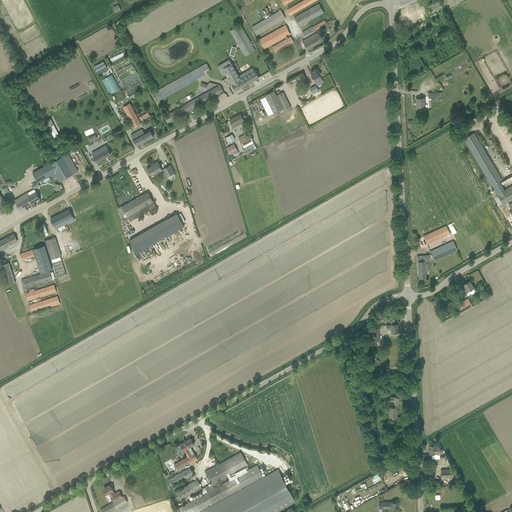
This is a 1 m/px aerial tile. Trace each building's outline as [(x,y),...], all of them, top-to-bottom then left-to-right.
[(303,0),(287,10),(290,16),(317,0),(303,0)] [(439,0),(428,6),(431,13),(443,7),(439,0)] [(319,3),(294,17),(300,27),(324,13),(319,3)] [(279,10),(252,27),(257,35),(286,18),(280,9),(279,10)] [(402,15),(405,26),(422,20),(420,14),(422,13),(421,9),(402,15)] [(241,24),(230,30),(245,57),(256,50),(241,24)] [(264,48),(290,34),(285,25),(259,40),(264,48)] [(304,36),(315,30),(314,29),(313,27),(302,32),(304,36)] [(321,42),(317,34),(317,33),(311,37),(303,41),(307,50),(321,42)] [(294,42),(291,36),(272,47),(275,52),(294,42)] [(416,47),(426,42),(423,36),(413,42),(416,47)] [(123,52),(110,58),(112,61),(125,55),(123,52)] [(241,79),(239,76),(238,76),(231,63),(229,60),(226,62),(227,64),(222,66),(232,84),(231,84),(232,84),(241,79)] [(104,61),(94,66),(97,72),(107,68),(104,61)] [(154,92),(158,101),(211,71),(206,63),(154,92)] [(246,85),(259,77),(255,71),(254,71),(253,68),(242,74),(244,78),(242,78),(246,85)] [(312,75),(311,76),(315,82),(322,78),(320,75),(317,68),(311,72),(312,75)] [(102,80),(109,94),(120,88),(112,74),(102,80)] [(246,85),(242,78),(244,78),(242,74),(239,76),(241,79),(232,84),(235,91),(246,85)] [(206,91),(208,84),(201,82),(199,88),(206,91)] [(168,124),(224,92),(220,85),(164,116),(168,124)] [(291,108),(285,97),(283,92),(277,95),(283,108),(285,111),(291,108)] [(283,108),(277,95),(267,100),(274,113),(283,108)] [(424,98),(416,99),(417,110),(425,109),(424,98)] [(141,123),(140,121),(134,109),(130,103),(123,107),(126,113),(134,128),(141,123)] [(150,116),(148,112),(139,117),(141,121),(150,116)] [(230,120),(232,125),(234,128),(245,122),(241,114),(230,120)] [(54,138),(59,136),(54,125),(49,127),(54,138)] [(137,146),(154,137),(150,129),(144,133),(142,129),(131,135),(137,146)] [(415,155),(411,239),(448,219),(468,256),(511,233),(494,221),(496,225),(494,226),(493,224),(491,229),(482,222),(477,221),(476,224),(474,220),(476,219),(456,212),(459,207),(442,216),(439,216),(440,190),(436,202),(433,196),(432,196),(434,171),(432,173),(429,172),(449,161),(470,168),(451,133),(411,154),(415,155)] [(463,139),(491,186),(502,180),(474,133),(463,139)] [(226,137),(228,143),(235,139),(233,134),(226,137)] [(250,134),(240,140),(243,146),(253,140),(250,134)] [(234,143),(226,148),(229,154),(237,149),(234,143)] [(97,162),(111,154),(106,145),(92,153),(94,156),(93,156),(97,162)] [(60,181),(78,171),(68,153),(50,164),(49,163),(33,173),(38,182),(38,183),(51,175),(55,173),(56,176),(60,181)] [(155,165),(147,169),(151,175),(162,170),(158,161),(154,163),(155,165)] [(163,169),(165,173),(167,177),(174,173),(170,165),(163,169)] [(59,191),(61,185),(54,182),(52,188),(59,191)] [(511,186),(504,190),(496,195),(503,206),(511,200),(511,186)] [(5,195),(10,193),(7,187),(2,190),(5,195)] [(32,203),(40,198),(35,190),(33,189),(28,193),(21,196),(24,200),(25,199),(26,201),(30,199),(32,203)] [(150,210),(156,207),(147,192),(121,206),(127,217),(148,206),(150,210)] [(0,214),(9,210),(0,194),(0,214)] [(20,210),(32,203),(30,199),(26,201),(25,199),(24,200),(21,196),(14,200),(20,210)] [(73,216),(69,209),(50,219),(56,229),(67,223),(65,220),(73,216)] [(180,214),(129,238),(135,252),(186,228),(180,214)] [(427,244),(450,233),(446,226),(424,236),(427,244)] [(0,241),(0,249),(17,240),(14,234),(0,241)] [(51,259),(52,259),(61,256),(55,237),(45,240),(51,259)] [(457,250),(453,241),(447,243),(435,249),(430,251),(434,260),(437,259),(438,259),(440,258),(443,257),(446,255),(446,256),(446,255),(448,254),(449,254),(451,253),(452,253),(454,252),(455,251),(457,250)] [(77,244),(63,251),(66,256),(69,255),(69,256),(80,251),(77,244)] [(23,260),(27,258),(34,256),(32,250),(21,254),(23,260)] [(419,278),(426,277),(426,271),(429,270),(428,255),(417,256),(419,278)] [(1,265),(7,285),(15,283),(9,262),(1,265)] [(50,270),(21,279),(24,289),(53,280),(50,270)] [(466,288),(463,290),(465,293),(468,291),(469,293),(472,294),(474,293),(475,290),(473,288),(474,288),(470,281),(464,284),(466,288)] [(26,293),(28,301),(57,292),(54,284),(35,290),(34,288),(29,290),(30,292),(26,293)] [(58,296),(29,305),(32,313),(60,304),(58,296)] [(462,306),(465,310),(472,306),(469,302),(467,303),(463,305),(462,306)] [(397,324),(395,324),(395,321),(394,320),(392,320),(391,321),(391,325),(387,326),(387,330),(391,329),(391,333),(398,333),(397,324)] [(194,444),(191,438),(180,444),(181,445),(177,447),(180,452),(184,450),(188,456),(174,464),(177,469),(190,461),(191,463),(198,459),(194,453),(192,455),(188,448),(194,444)] [(440,445),(429,445),(429,454),(432,454),(432,459),(440,459),(445,458),(445,453),(443,453),(442,448),(440,449),(440,445)] [(247,466),(249,465),(241,452),(205,471),(214,488),(179,507),(174,511),(277,511),(295,502),(278,469),(263,477),(257,465),(248,470),(232,478),(231,475),(247,466)] [(247,466),(237,472),(231,475),(232,478),(248,470),(247,469),(248,469),(247,466)] [(172,486),(194,474),(190,468),(168,480),(172,486)] [(375,483),(382,480),(379,473),(371,477),(375,483)] [(197,479),(175,491),(181,501),(202,489),(197,479)] [(115,493),(110,484),(104,488),(107,494),(109,493),(111,496),(110,497),(114,502),(100,509),(101,511),(109,511),(128,502),(124,495),(122,496),(119,491),(115,493)] [(389,511),(398,511),(398,502),(390,502),(390,503),(387,503),(387,502),(379,502),(379,508),(387,508),(387,507),(390,507),(389,511)]
